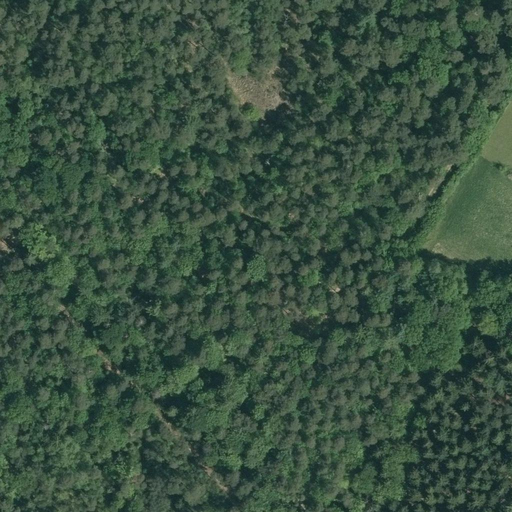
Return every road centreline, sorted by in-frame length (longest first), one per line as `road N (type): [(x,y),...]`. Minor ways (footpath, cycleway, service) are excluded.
road 1 (track): [(0,117),(149,211),(297,278),(367,300)]
road 2 (track): [(260,477),(122,351),(0,198)]
road 3 (track): [(367,300),(511,60)]
road 4 (track): [(367,300),(239,511)]
road 5 (track): [(367,300),(511,336)]
